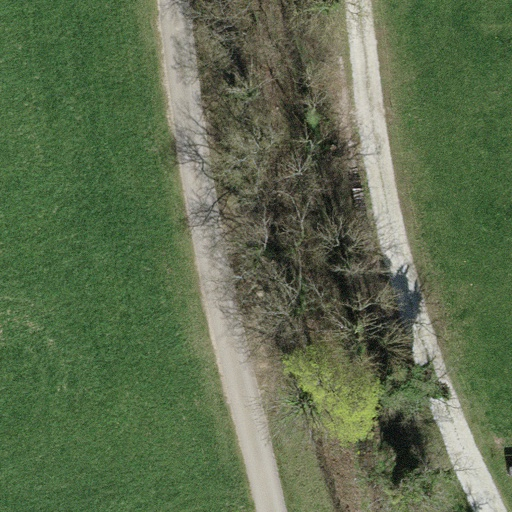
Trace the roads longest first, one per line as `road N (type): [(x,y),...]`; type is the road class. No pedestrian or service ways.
road 1 (track): [(493,511),(434,384),(391,235),(360,0)]
road 2 (track): [(272,511),(189,133),(175,0)]
